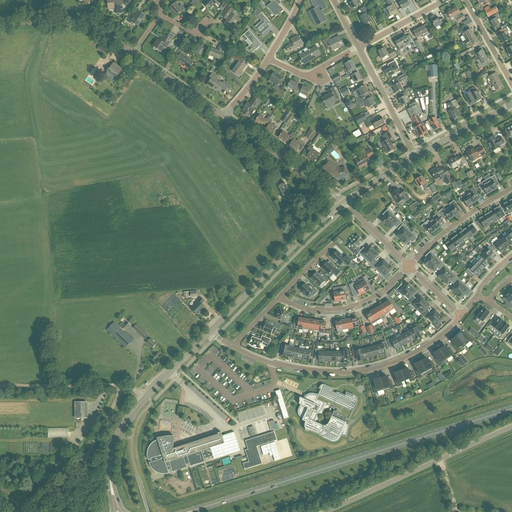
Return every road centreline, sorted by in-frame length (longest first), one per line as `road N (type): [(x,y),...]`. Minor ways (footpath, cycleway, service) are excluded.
road 1 (primary): [(216,503),(511,409)]
road 2 (residential): [(232,347),(270,363),(347,372),(411,354),(461,315)]
road 3 (unclassified): [(327,511),(511,428)]
road 4 (secondary): [(211,330),(343,203)]
road 5 (unclassified): [(37,511),(76,473),(121,387),(148,395)]
road 6 (residential): [(343,203),(225,116)]
road 7 (residential): [(279,298),(345,309),(383,292),(410,266)]
road 8 (residential): [(410,266),(450,228),(511,189)]
road 9 (residential): [(414,157),(359,48)]
road 10 (track): [(0,386),(121,387)]
